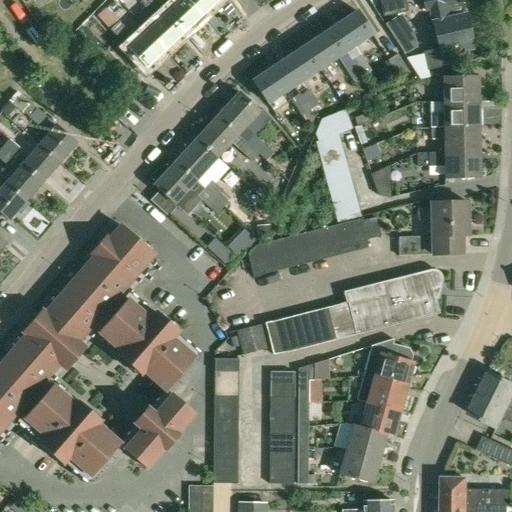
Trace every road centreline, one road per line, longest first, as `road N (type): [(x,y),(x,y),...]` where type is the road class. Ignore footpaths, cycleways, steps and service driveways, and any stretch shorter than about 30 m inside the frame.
road 1 (residential): [(0,314),(187,98),(309,0)]
road 2 (tertiary): [(420,511),(431,449),(489,320)]
